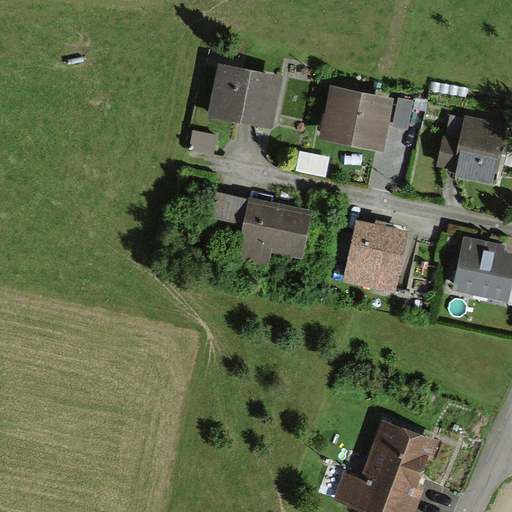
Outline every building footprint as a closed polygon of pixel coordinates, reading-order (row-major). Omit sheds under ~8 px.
[(268,85),(217,76),(209,119),(261,128),(268,85)] [(378,107),(326,98),(319,142),(371,151),(378,107)] [(389,129),(402,132),(406,107),(393,105),(389,129)] [(497,130),(449,121),(440,171),(488,179),(497,130)] [(206,151),(208,139),(194,137),(192,148),(206,151)] [(329,174),(332,156),(305,150),(301,168),(329,174)] [(292,263),(300,219),(210,204),(206,225),(243,232),(238,263),(258,266),(260,257),(292,263)] [(388,289),(399,230),(362,222),(351,281),(388,289)] [(511,261),(458,247),(447,288),(501,302),(511,261)] [(400,511),(428,442),(385,425),(360,487),(341,480),(333,499),(365,511),(400,511)]
